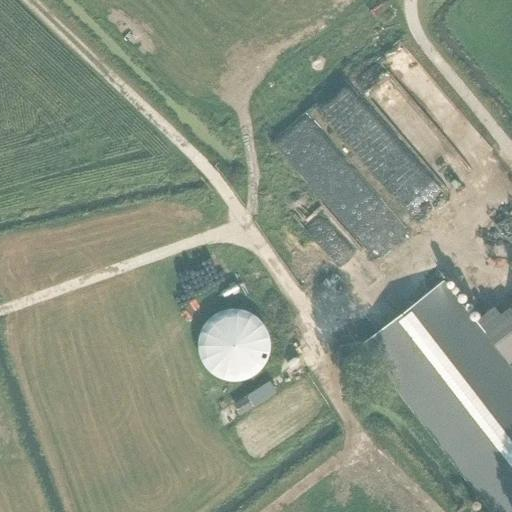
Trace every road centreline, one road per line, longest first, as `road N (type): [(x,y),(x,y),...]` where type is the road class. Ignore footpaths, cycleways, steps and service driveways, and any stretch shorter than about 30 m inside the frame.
road 1 (track): [(104,75),(204,163),(322,334),(320,375),(364,447),(432,511)]
road 2 (track): [(245,225),(0,311)]
road 3 (track): [(184,146),(68,187),(0,201)]
road 4 (unclassified): [(511,152),(417,36),(410,0)]
